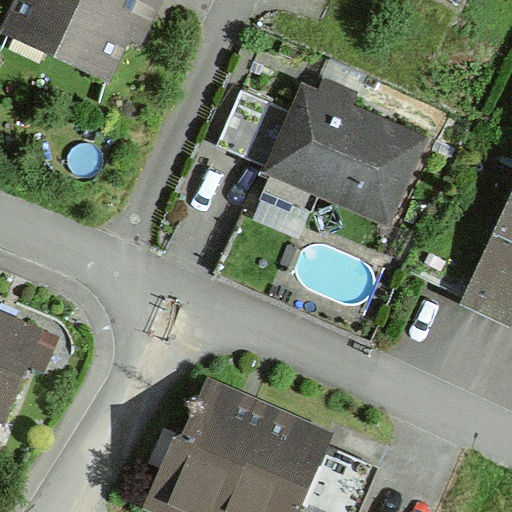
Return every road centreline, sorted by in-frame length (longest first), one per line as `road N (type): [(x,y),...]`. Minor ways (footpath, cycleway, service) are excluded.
road 1 (residential): [(187,307),(511,453)]
road 2 (residential): [(187,307),(66,511)]
road 3 (residential): [(0,227),(187,307)]
